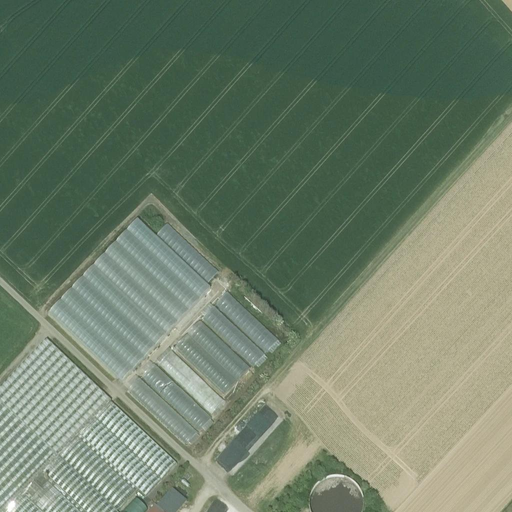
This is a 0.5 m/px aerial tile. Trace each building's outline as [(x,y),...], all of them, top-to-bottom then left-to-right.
[(138,222),(48,314),(120,383),(209,291),(138,222)] [(156,236),(208,283),(219,272),(167,224),(156,236)] [(226,295),(216,305),(267,353),(277,342),(226,295)] [(203,320),(254,367),(265,355),(214,308),(203,320)] [(202,322),(175,349),(224,396),(250,369),(202,322)] [(111,403),(46,342),(0,390),(0,404),(58,459),(111,403)] [(172,353),(160,366),(212,415),(224,402),(172,353)] [(155,365),(142,378),(200,433),(212,420),(155,365)] [(141,378),(128,391),(186,446),(198,433),(141,378)] [(58,459),(7,511),(116,511),(120,510),(138,492),(145,499),(176,465),(111,403),(58,459)] [(0,511),(7,511),(58,459),(0,404),(0,511)] [(246,450),(244,463),(258,448),(258,447),(264,441),(266,431),(272,432),(278,426),(279,419),(272,417),(266,411),(266,409),(264,407),(253,419),(252,425),(261,422),(260,419),(267,421),(266,427),(271,425),(271,427),(261,431),(260,432),(259,431),(254,436),(250,435),(254,440),(250,441),(251,445),(246,450)] [(362,511),(363,509),(361,498),(356,489),(347,483),(336,480),(326,482),(316,488),(310,497),(308,508),(309,511),(362,511)] [(145,511),(147,511),(135,500),(124,511),(145,511)]
